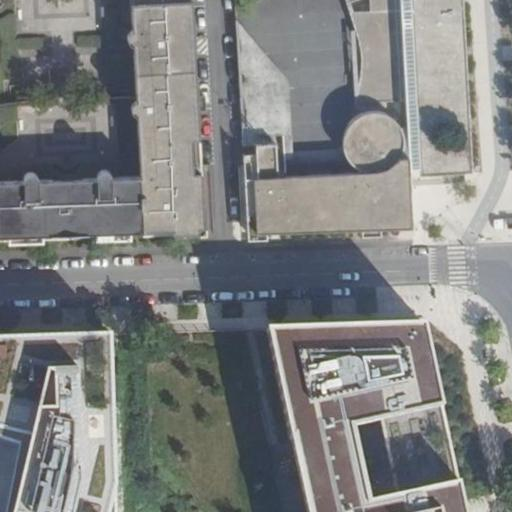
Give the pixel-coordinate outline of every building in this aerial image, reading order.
[(0,0),(0,236),(143,231),(140,178),(0,183),(0,0)] [(130,0),(140,178),(143,231),(176,230),(179,233),(206,231),(203,172),(196,172),(194,140),(202,140),(194,0),(130,0)] [(287,82),(284,79),(235,22),(241,122),(244,176),(247,233),(340,230),(414,228),(412,175),(472,175),(469,115),(462,0),(343,0),(344,0),(365,0),(366,11),(347,12),(351,104),(407,101),(409,138),(399,138),(398,134),(397,129),(394,124),(391,120),(386,116),(381,113),(377,111),(372,111),(368,111),(363,111),(357,113),(352,116),(347,120),(345,124),(342,128),(340,133),(340,138),(340,143),(341,147),(342,152),(344,157),(349,162),(294,166),(290,96),(289,92),(289,87),(287,82)] [(458,478),(373,497),(357,424),(443,407),(425,325),(290,329),(267,330),(306,511),(465,511),(463,500),(458,478)] [(117,511),(116,468),(111,335),(4,339),(0,338),(0,431),(32,438),(13,511),(117,511)]
